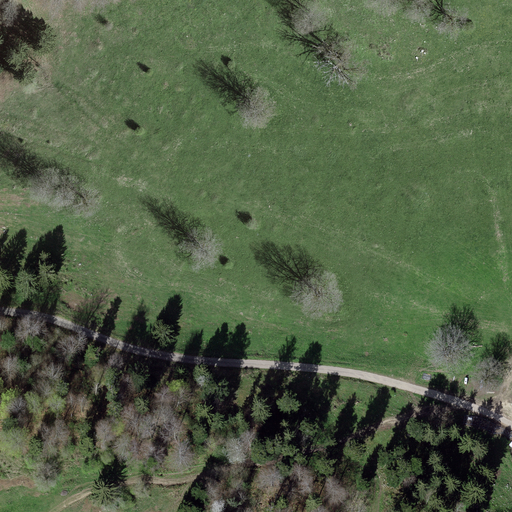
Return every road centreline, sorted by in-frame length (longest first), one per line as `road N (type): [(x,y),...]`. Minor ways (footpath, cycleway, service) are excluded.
road 1 (unclassified): [(0,309),(48,315),(154,349),(385,372),(482,409)]
road 2 (track): [(60,511),(110,484),(184,483),(463,403)]
